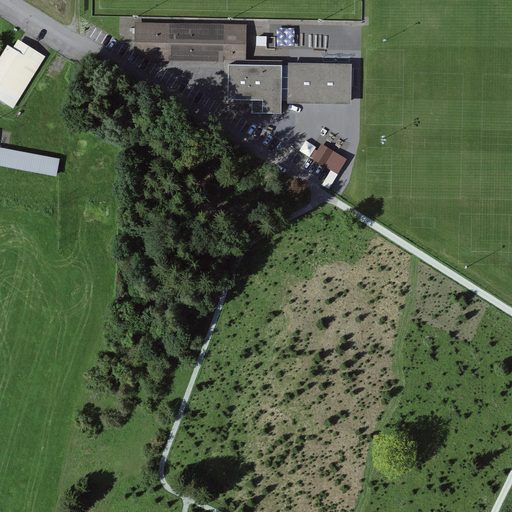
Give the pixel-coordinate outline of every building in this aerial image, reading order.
[(136,44),(136,61),(226,63),(225,105),(252,105),(252,113),(283,114),(283,101),(288,101),(288,105),(353,106),(354,65),(289,63),(289,67),(284,66),(284,61),(247,61),(248,25),(137,23),(136,44)] [(46,57),(18,40),(13,48),(8,45),(0,58),(0,100),(14,109),(46,57)] [(334,151),(322,144),(313,160),(325,167),(334,151)] [(0,165),(61,176),(64,159),(0,147),(0,165)] [(339,175),(331,170),(323,185),(331,190),(339,175)]
